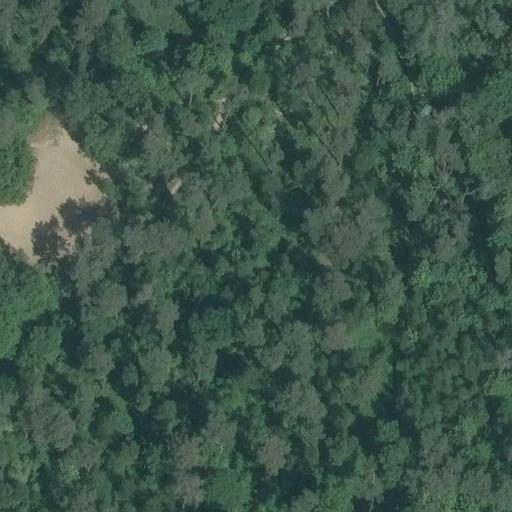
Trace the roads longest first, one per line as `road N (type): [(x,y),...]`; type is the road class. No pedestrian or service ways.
road 1 (track): [(386,40),(224,111),(159,213),(72,321),(0,378)]
road 2 (track): [(382,511),(403,105),(375,0)]
